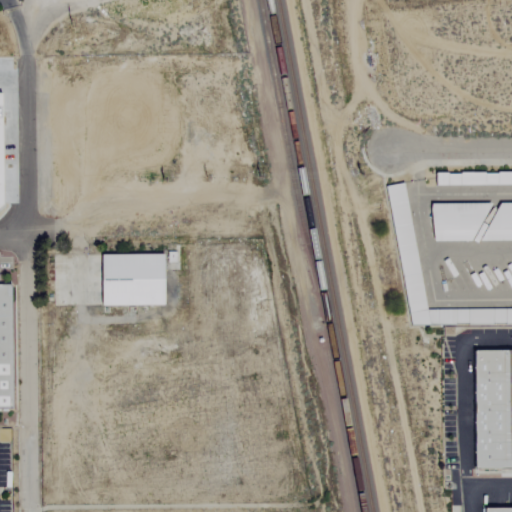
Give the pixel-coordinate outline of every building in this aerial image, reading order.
[(511,171),(435,172),(435,184),(511,183),(511,171)] [(511,308),(511,323),(408,325),(384,186),(402,183),(426,309),(511,308)] [(430,204),(432,240),(469,239),(491,202),(430,204)] [(477,240),(511,239),(511,203),(498,203),(477,240)] [(156,255),(95,255),(96,306),(157,305),(156,255)] [(0,409),(11,409),(10,283),(0,283),(0,409)] [(511,349),(472,350),(474,469),(511,469),(511,349)]
